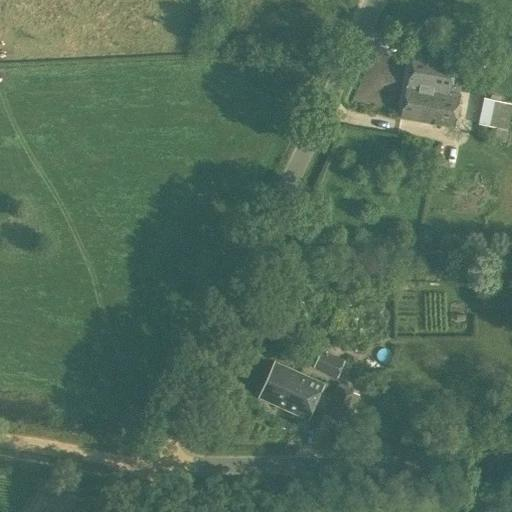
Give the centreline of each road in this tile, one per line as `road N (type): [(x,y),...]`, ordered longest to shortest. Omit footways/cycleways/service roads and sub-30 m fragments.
road 1 (unclassified): [(153,467),(383,0)]
road 2 (unclassified): [(511,465),(153,467)]
road 3 (track): [(0,443),(153,467)]
